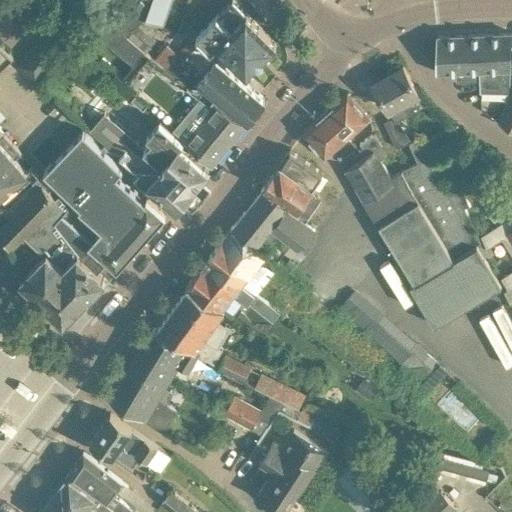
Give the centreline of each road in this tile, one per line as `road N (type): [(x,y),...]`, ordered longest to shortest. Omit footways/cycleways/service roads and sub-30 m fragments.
road 1 (residential): [(70,376),(334,50)]
road 2 (residential): [(511,149),(440,93),(396,23)]
